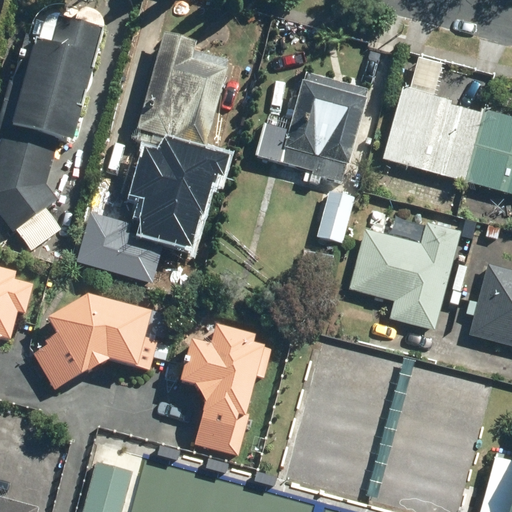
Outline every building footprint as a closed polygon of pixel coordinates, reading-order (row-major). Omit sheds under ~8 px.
[(104,20),(72,9),(62,41),(43,35),(0,167),(0,200),(51,247),(73,222),(49,187),(104,20)] [(203,35),(174,27),(143,135),(208,153),(233,67),(197,56),(203,35)] [(376,84),(318,76),(299,117),(267,112),(261,150),(351,175),(376,84)] [(511,110),(407,83),(389,153),(511,186),(511,110)] [(136,168),(106,161),(97,195),(128,202),(136,168)] [(358,198),(332,190),(319,238),(345,245),(358,198)] [(424,242),(366,227),(351,288),(398,300),(393,320),(442,332),(469,225),(430,215),(424,242)] [(511,268),(486,262),(468,335),(511,345),(511,268)] [(0,342),(30,333),(45,282),(0,269),(0,342)] [(109,292),(57,309),(70,329),(45,355),(59,384),(124,353),(149,360),(164,308),(109,292)] [(214,388),(199,432),(242,447),(277,344),(209,322),(189,380),(214,388)] [(117,511),(129,475),(94,465),(80,511),(117,511)] [(39,511),(42,504),(0,493),(0,511),(39,511)]
